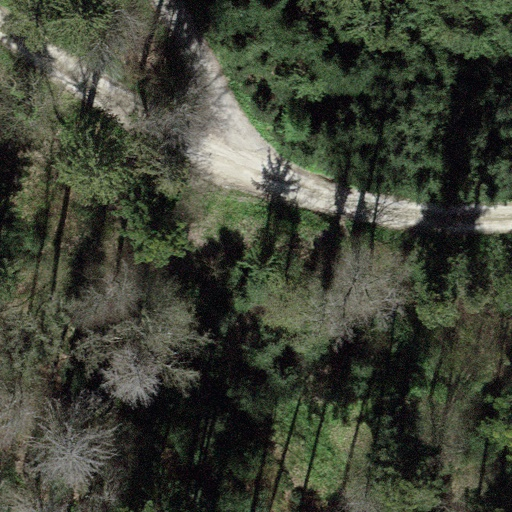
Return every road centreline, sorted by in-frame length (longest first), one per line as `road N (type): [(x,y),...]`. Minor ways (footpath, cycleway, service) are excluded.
road 1 (track): [(0,24),(127,114),(294,184),(458,220),(511,217)]
road 2 (track): [(261,168),(166,0)]
